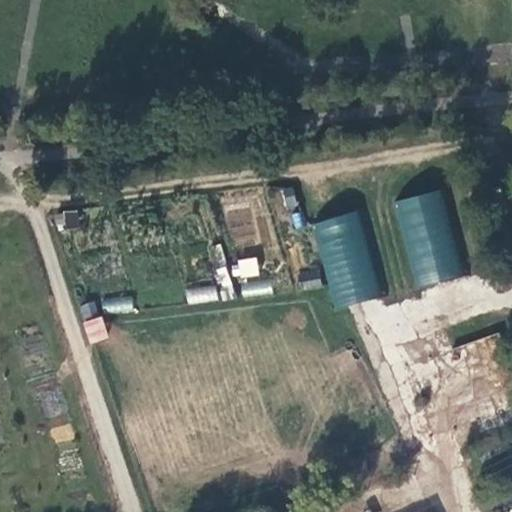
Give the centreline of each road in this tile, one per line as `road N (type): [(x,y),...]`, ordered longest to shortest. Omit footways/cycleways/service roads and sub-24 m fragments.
road 1 (track): [(0,203),(511,141)]
road 2 (unclassified): [(0,159),(511,105)]
road 3 (track): [(133,511),(18,159)]
